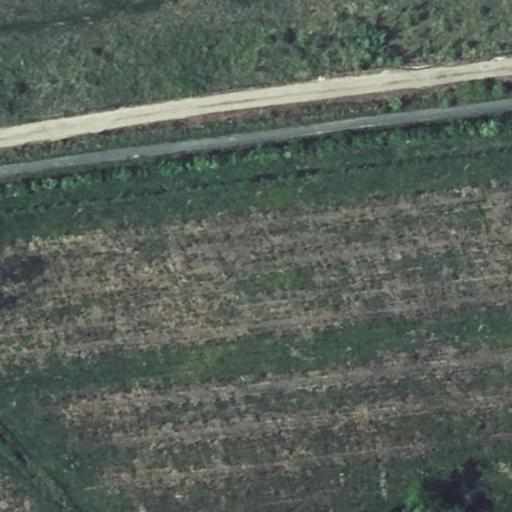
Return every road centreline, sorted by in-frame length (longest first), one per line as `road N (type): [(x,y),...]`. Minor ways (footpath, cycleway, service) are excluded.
road 1 (track): [(511,66),(0,137)]
road 2 (residential): [(511,108),(0,174)]
